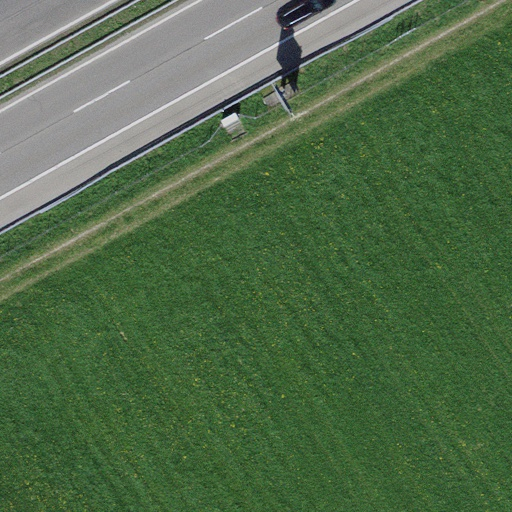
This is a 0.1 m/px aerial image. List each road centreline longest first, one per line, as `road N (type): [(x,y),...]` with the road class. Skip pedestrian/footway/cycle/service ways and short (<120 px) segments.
road 1 (track): [(0,299),(511,17)]
road 2 (motorway): [(0,152),(275,0)]
